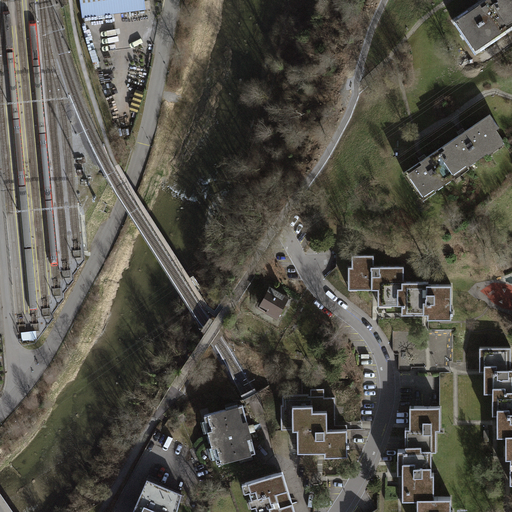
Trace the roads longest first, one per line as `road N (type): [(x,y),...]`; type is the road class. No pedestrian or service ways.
road 1 (unclassified): [(15,394),(44,359),(128,191),(171,0)]
road 2 (residential): [(303,264),(324,298),(363,329),(385,364),(389,392),(382,425),(336,511)]
road 3 (residential): [(0,220),(15,394)]
